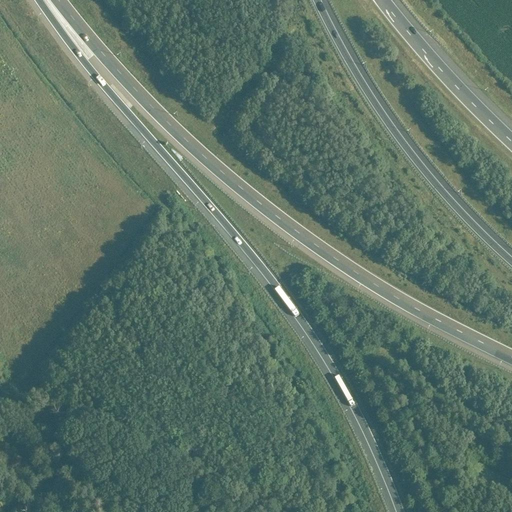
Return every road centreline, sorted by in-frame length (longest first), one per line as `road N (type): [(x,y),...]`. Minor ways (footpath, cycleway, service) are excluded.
road 1 (motorway): [(37,0),(291,309),(332,369),(400,511)]
road 2 (motorway): [(58,0),(182,137),(280,219),(374,284),(511,357)]
road 3 (motorway): [(511,266),(424,177),(366,99),(314,0)]
road 4 (motorway): [(511,141),(381,0)]
